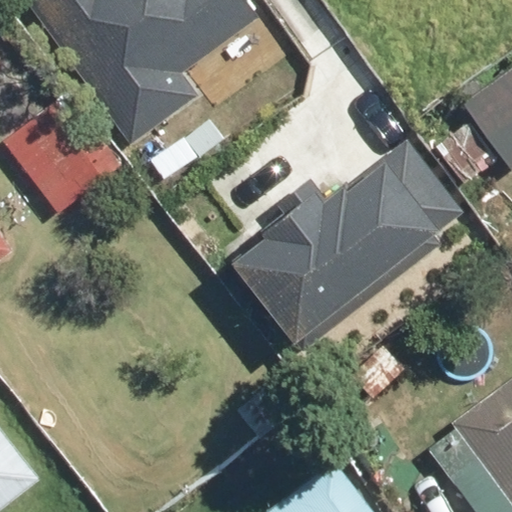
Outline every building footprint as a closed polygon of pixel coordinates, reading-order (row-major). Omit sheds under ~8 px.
[(194,71),(259,23),(242,0),(25,0),(142,144),(209,90),(194,71)] [(0,63),(12,55),(0,39),(0,63)] [(511,71),(476,97),(511,148),(511,71)] [(67,85),(2,137),(61,212),(127,161),(67,85)] [(451,103),(423,127),(472,185),(500,162),(451,103)] [(255,266),(314,340),(468,217),(409,144),(255,266)] [(417,365),(393,336),(353,369),(377,398),(417,365)] [(511,376),(454,422),(511,496),(511,376)] [(0,421),(0,506),(41,476),(0,421)] [(374,511),(340,468),(282,511),(374,511)]
